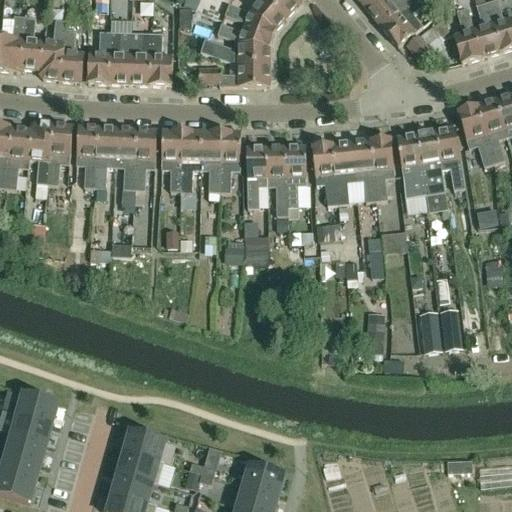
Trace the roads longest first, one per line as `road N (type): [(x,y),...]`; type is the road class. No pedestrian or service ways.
road 1 (residential): [(391,103),(278,114),(0,102)]
road 2 (residential): [(391,103),(324,0)]
road 3 (residential): [(511,77),(391,103)]
